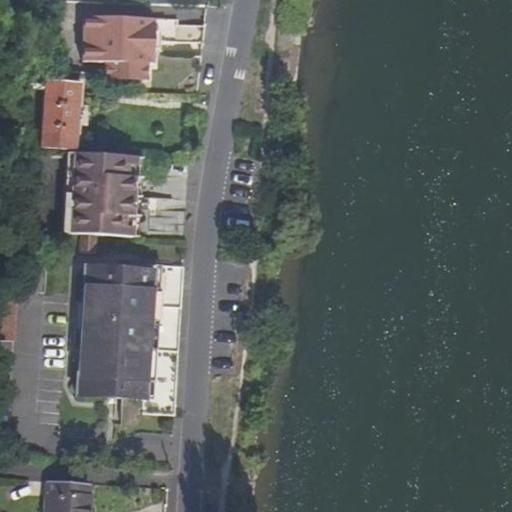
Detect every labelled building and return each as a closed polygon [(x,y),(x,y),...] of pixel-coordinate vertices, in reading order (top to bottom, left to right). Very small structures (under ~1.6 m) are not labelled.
[(148,65),(151,20),(82,16),(79,60),(101,62),(100,79),(142,82),(143,64),(148,65)] [(70,148),(75,81),(40,79),(36,146),(70,148)] [(77,240),(126,242),(127,219),(118,219),(120,178),(129,178),(130,160),(53,153),(4,148),(1,237),(20,238),(51,239),(60,240),(77,240)] [(120,178),(118,219),(127,219),(129,178),(120,178)] [(77,240),(60,240),(59,257),(77,257),(77,240)] [(93,270),(151,273),(151,267),(141,267),(141,264),(93,262),(93,270)] [(18,295),(39,295),(41,295),(43,266),(19,265),(18,294),(0,293),(0,343),(10,344),(11,303),(18,303),(18,295)] [(151,267),(151,273),(93,270),(83,270),(78,399),(145,401),(144,417),(173,419),(176,366),(178,347),(180,276),(180,275),(181,268),(151,267)] [(86,511),(87,500),(43,498),(42,511),(86,511)]
